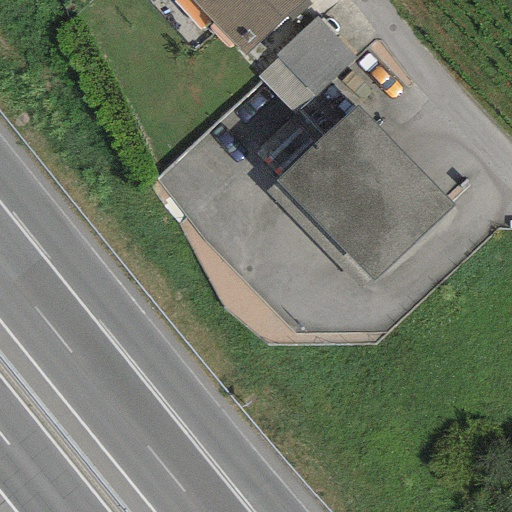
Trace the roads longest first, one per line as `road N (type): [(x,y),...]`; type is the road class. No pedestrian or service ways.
road 1 (residential): [(363,0),(373,21),(511,168)]
road 2 (motorway): [(135,433),(0,263)]
road 3 (motorway): [(228,511),(135,433)]
